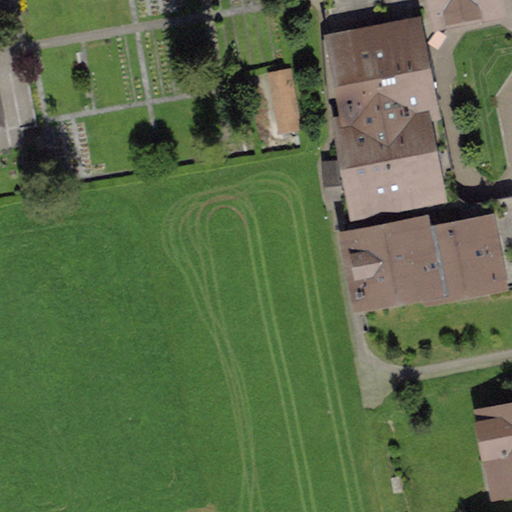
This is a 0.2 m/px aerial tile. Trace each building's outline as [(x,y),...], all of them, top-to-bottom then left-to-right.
[(412,64),(400,0),(328,0),(331,13),(344,163),(326,164),(328,198),(346,197),(350,236),(446,218),(417,63),(412,64)] [(447,0),(449,11),(482,5),(480,0),(447,0)] [(273,75),(283,130),(298,127),(288,73),(273,75)] [(448,226),(446,218),(350,236),(364,307),(511,278),(511,203),(477,210),(479,220),(448,226)] [(511,413),(484,419),(497,488),(511,484),(511,413)]
